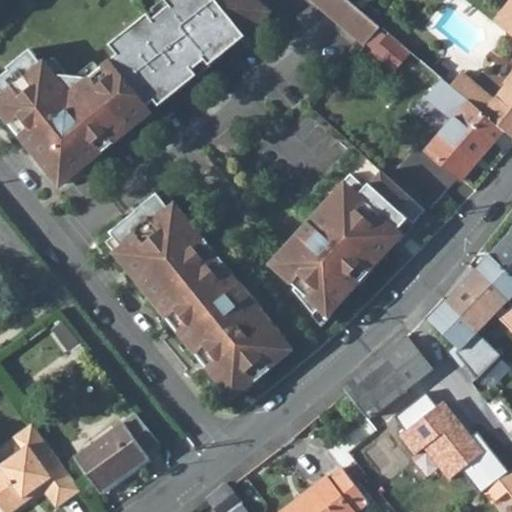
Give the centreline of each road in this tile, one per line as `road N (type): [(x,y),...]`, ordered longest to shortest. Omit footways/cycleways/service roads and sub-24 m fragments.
road 1 (residential): [(511,175),(393,315),(221,458)]
road 2 (residential): [(221,458),(0,176)]
